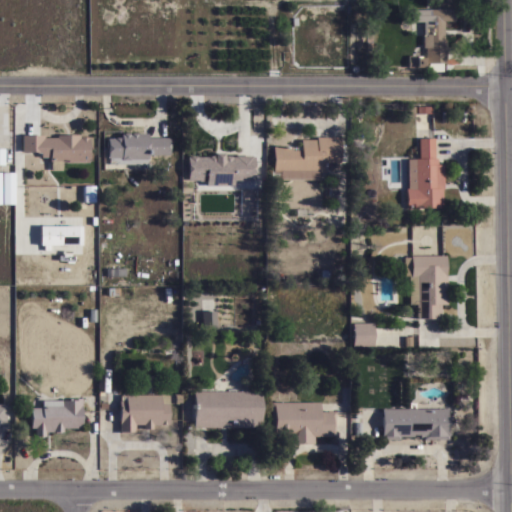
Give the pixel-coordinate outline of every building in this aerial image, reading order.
[(422,20),(428,20),(428,9),(454,9),(454,20),(443,21),(443,39),(445,39),(445,63),(425,63),(425,48),(422,48),(422,20)] [(407,55),(416,55),(416,57),(423,57),(424,67),(407,67),(407,55)] [(108,164),(108,158),(107,158),(107,148),(105,148),(105,141),(106,141),(106,138),(114,138),(114,137),(120,137),(120,133),(122,133),(128,133),(129,133),(135,133),(147,133),(147,138),(168,137),(169,155),(149,155),(149,157),(147,157),(147,159),(146,159),(146,164),(108,164)] [(43,135),(43,138),(56,138),(56,135),(79,135),(79,137),(88,137),(88,162),(61,162),(62,170),(50,170),(50,162),(49,162),(49,157),(40,157),(40,153),(35,153),(35,151),(21,152),(21,135),(43,135)] [(339,137),(339,163),(323,163),(323,172),(319,172),(319,180),(269,180),(269,147),(289,147),(289,140),(300,140),(300,139),(315,139),(315,137),(339,137)] [(406,159),(418,159),(417,139),(433,138),(434,158),(436,158),(436,164),(442,164),(443,189),(441,189),(442,211),(436,212),(436,207),(420,208),(420,209),(406,209),(405,188),(407,188),(406,159)] [(205,186),(205,180),(203,180),(202,181),(198,181),(197,180),(187,180),(187,157),(189,157),(190,156),(194,156),(195,157),(208,157),(209,156),(214,156),(214,153),(223,153),(223,156),(229,156),(230,157),(234,157),(234,156),(251,156),(251,157),(253,157),(253,180),(233,180),(233,186),(205,186)] [(0,172),(13,172),(13,204),(0,204),(0,172)] [(76,226),(81,226),(81,245),(48,245),(48,250),(43,250),(43,245),(39,245),(39,226),(76,226)] [(445,255),(445,275),(446,275),(446,304),(440,304),(440,318),(416,319),(416,304),(408,304),(408,276),(403,276),(403,257),(410,257),(410,256),(445,255)] [(125,268),(125,276),(105,276),(105,268),(125,268)] [(96,322),(88,322),(88,309),(88,305),(94,305),(94,309),(96,309),(96,322)] [(215,327),(202,327),(201,311),(214,310),(215,327)] [(372,323),(373,346),(352,346),(352,323),(372,323)] [(153,388),(140,388),(140,376),(153,376),(153,388)] [(260,391),(260,427),(192,427),(192,391),(260,391)] [(168,395),(168,425),(152,425),(152,429),(143,429),(143,425),(134,425),(134,433),(118,433),(118,400),(119,400),(119,395),(168,395)] [(62,428),(62,432),(44,432),(44,436),(34,436),(34,428),(30,428),(30,408),(41,408),(41,400),(69,400),(69,399),(81,399),(81,428),(62,428)] [(334,436),(313,436),(313,443),(290,443),(290,436),(270,436),(270,402),(319,402),(319,411),(334,411),(334,436)] [(8,405),(0,404),(0,426),(7,427),(8,405)] [(447,408),(447,433),(448,433),(448,439),(423,440),(423,436),(399,436),(399,439),(381,440),(381,409),(447,408)]
